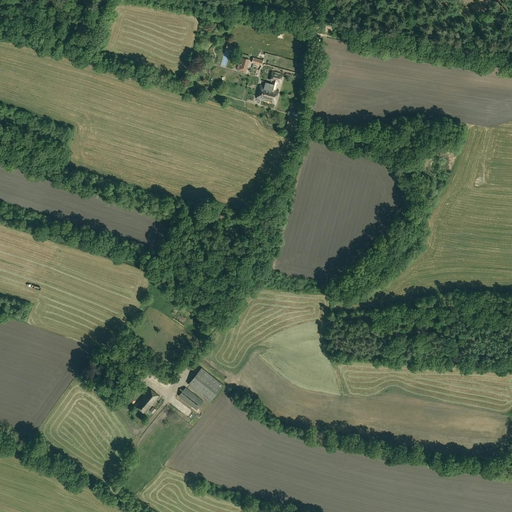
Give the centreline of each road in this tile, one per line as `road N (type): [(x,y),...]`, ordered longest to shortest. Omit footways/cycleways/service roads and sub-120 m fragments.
road 1 (track): [(115,493),(113,481),(149,416),(166,404),(182,364),(248,278),(247,232),(305,143),(321,27)]
road 2 (track): [(511,60),(162,0)]
